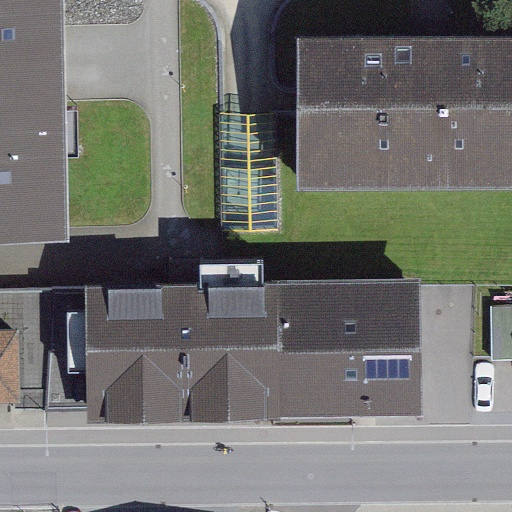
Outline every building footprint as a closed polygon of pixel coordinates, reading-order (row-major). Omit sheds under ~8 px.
[(65,0),(0,0),(0,230),(70,229),(65,0)] [(511,21),(298,23),(299,178),(511,176),(511,21)] [(86,287),(47,288),(48,407),(87,407),(87,410),(423,406),(421,269),(85,274),(86,287)] [(0,394),(13,395),(13,407),(48,407),(47,288),(0,287),(0,394)] [(511,303),(491,304),(492,359),(511,358),(511,303)]
